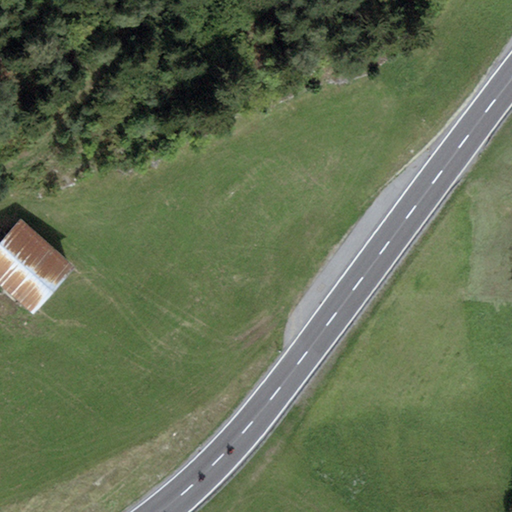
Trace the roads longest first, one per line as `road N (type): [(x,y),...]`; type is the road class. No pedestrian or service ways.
road 1 (primary): [(511,78),(255,418),(162,511)]
road 2 (track): [(35,214),(211,341),(245,340),(299,303),(328,322)]
